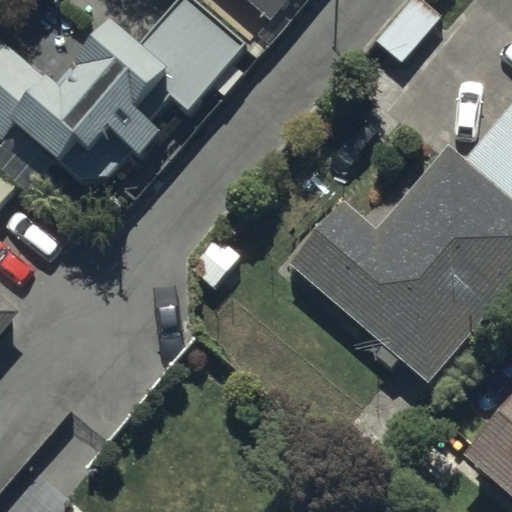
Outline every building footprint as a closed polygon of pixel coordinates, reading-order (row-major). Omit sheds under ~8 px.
[(0,37),(0,139),(15,123),(77,178),(108,176),(132,153),(139,158),(162,132),(150,120),(171,96),(189,111),(244,46),(193,0),(177,0),(140,41),(114,18),(68,68),(72,71),(60,85),(45,72),(42,75),(0,37)] [(248,0),(271,19),(286,0),(248,0)] [(344,199),(290,264),(426,383),(511,284),(511,105),(467,157),(451,144),(378,228),(344,199)] [(0,173),(0,204),(16,188),(0,173)] [(0,333),(19,311),(0,295),(0,333)] [(511,397),(465,455),(511,497),(511,397)]
